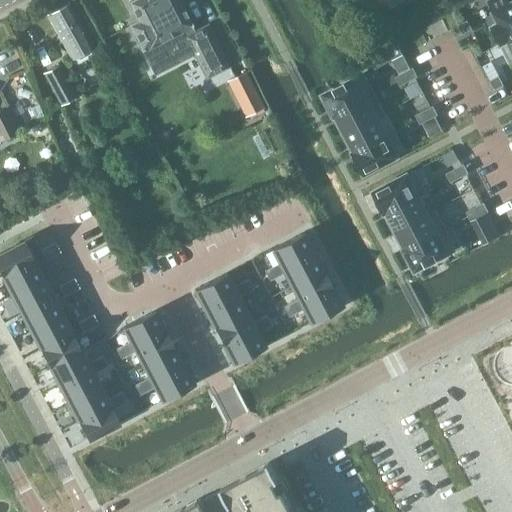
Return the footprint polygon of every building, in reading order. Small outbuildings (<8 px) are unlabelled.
[(206,79),(229,67),(208,25),(195,31),(192,25),(178,0),(134,0),(129,2),(139,21),(129,26),(142,51),(182,31),(206,79)] [(369,0),(377,14),(403,0),(369,0)] [(511,3),(511,4),(509,0),(491,0),(489,1),(500,23),(493,27),(501,42),(502,43),(511,37),(511,3)] [(72,59),(94,48),(69,4),(48,15),(72,59)] [(459,25),(463,34),(472,29),(468,20),(459,25)] [(500,43),(510,62),(511,61),(511,37),(502,43),(501,42),(500,43)] [(388,49),(371,58),(377,69),(393,60),(404,54),(398,44),(388,49)] [(58,66),(44,74),(61,105),(75,98),(58,66)] [(413,68),(404,72),(409,81),(418,77),(413,68)] [(244,96),(237,99),(246,117),(264,108),(246,72),(235,78),(244,96)] [(404,72),(396,77),(400,86),(409,81),(404,72)] [(335,116),(336,115),(335,114),(375,93),(365,73),(346,84),(345,83),(334,89),(335,89),(324,95),(335,116)] [(504,85),(499,76),(490,81),(495,90),(504,85)] [(336,115),(345,134),(377,117),(377,118),(386,113),(375,93),(335,114),(336,115)] [(9,108),(7,109),(18,132),(20,130),(20,131),(30,126),(19,103),(9,108)] [(44,115),(38,104),(31,108),(37,119),(44,115)] [(433,106),(425,111),(429,120),(438,115),(433,106)] [(9,108),(0,112),(0,140),(20,131),(20,130),(18,132),(7,109),(9,108)] [(421,124),(429,120),(425,111),(416,115),(421,124)] [(387,135),(377,118),(377,117),(345,134),(355,152),(355,153),(387,136),(387,135)] [(358,160),(355,162),(361,173),(364,172),(365,173),(406,152),(395,131),(387,135),(387,136),(355,153),(355,152),(354,153),(358,160)] [(264,132),(252,138),(263,159),(275,152),(264,132)] [(455,169),(460,178),(469,173),(464,164),(455,169)] [(460,178),(455,169),(446,174),(451,183),(460,178)] [(418,194),(418,195),(426,191),(416,170),(374,192),(385,212),(386,212),(386,211),(418,194)] [(108,177),(99,181),(105,194),(114,190),(108,177)] [(386,211),(386,212),(390,218),(387,220),(394,232),(396,231),(396,230),(428,214),(427,213),(418,195),(418,194),(386,211)] [(475,207),(480,216),(489,212),(484,203),(475,207)] [(471,221),(480,216),(475,207),(467,212),(471,221)] [(396,230),(396,231),(406,249),(446,228),(436,208),(427,213),(428,214),(396,230)] [(457,248),(446,228),(406,249),(405,249),(416,270),(427,264),(427,265),(438,259),(437,258),(457,248)] [(304,233),(272,249),(279,263),(282,268),(314,252),(304,233)] [(24,241),(0,253),(0,272),(2,277),(34,260),(24,241)] [(56,242),(48,246),(53,256),(61,252),(56,242)] [(48,246),(41,250),(46,260),(53,256),(48,246)] [(314,252),(282,268),(285,273),(291,286),(323,270),(314,252)] [(34,260),(2,277),(12,295),(44,278),(34,260)] [(279,263),(272,267),(277,277),(285,273),(282,268),(279,263)] [(272,267),(265,271),(270,281),(277,277),(272,267)] [(323,270),(291,286),(298,299),(301,304),(333,288),(323,270)] [(226,273),(195,290),(205,309),(236,292),(234,287),(226,273)] [(44,278),(12,295),(21,313),(53,296),(44,278)] [(75,279),(67,282),(72,292),(80,289),(75,279)] [(249,279),(241,283),(246,293),(254,289),(249,279)] [(67,282),(60,286),(65,296),(72,292),(67,282)] [(241,283),(234,287),(236,292),(239,297),(246,293),(241,283)] [(333,288),(301,304),(304,309),(311,323),(343,307),(333,288)] [(236,292),(205,309),(214,327),(246,310),(239,297),(236,292)] [(53,296),(21,313),(31,331),(63,314),(53,296)] [(298,299),(291,303),(296,313),(304,309),(301,304),(298,299)] [(291,303),(284,307),(289,317),(296,313),(291,303)] [(246,310),(214,327),(224,345),(255,328),(253,323),(246,310)] [(155,311),(123,327),(131,341),(133,346),(165,330),(155,311)] [(63,314),(31,331),(40,349),(72,332),(63,314)] [(94,315),(86,319),(91,329),(99,325),(94,315)] [(267,316),(260,319),(265,329),(273,326),(267,316)] [(86,319),(79,323),(84,333),(91,329),(86,319)] [(260,319),(253,323),(255,328),(258,333),(265,329),(260,319)] [(255,328),(224,345),(233,364),(265,347),(258,333),(255,328)] [(165,330),(133,346),(136,351),(143,364),(175,348),(165,330)] [(72,332),(40,349),(50,367),(82,350),(72,332)] [(131,341),(124,345),(129,355),(136,351),(133,346),(131,341)] [(124,345),(116,349),(121,359),(129,355),(124,345)] [(175,348),(143,364),(150,377),(152,382),(184,366),(175,348)] [(82,350),(50,367),(59,385),(91,369),(88,364),(82,350)] [(103,356),(96,360),(101,370),(108,366),(103,356)] [(96,360),(88,364),(91,369),(94,374),(101,370),(96,360)] [(184,366),(152,382),(155,387),(162,401),(194,385),(184,366)] [(91,369),(59,385),(69,403),(101,387),(94,374),(91,369)] [(150,377),(142,381),(148,391),(155,387),(152,382),(150,377)] [(142,381),(135,385),(140,395),(148,391),(142,381)] [(101,387),(69,403),(78,421),(110,405),(107,400),(101,387)] [(122,392),(115,396),(120,406),(127,402),(122,392)] [(115,396),(107,400),(110,405),(113,410),(120,406),(115,396)] [(110,405),(78,421),(88,440),(120,424),(113,410),(110,405)] [(296,511),(270,462),(174,511),(296,511)]
